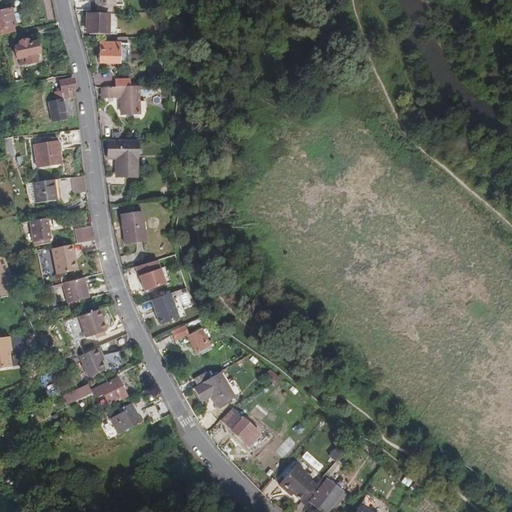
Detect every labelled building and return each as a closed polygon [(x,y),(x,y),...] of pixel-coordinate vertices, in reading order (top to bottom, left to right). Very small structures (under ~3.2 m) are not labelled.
[(118,0),(96,0),(97,6),(99,6),(99,10),(118,10),(118,0)] [(10,9),(0,11),(0,28),(14,26),(10,9)] [(109,13),(87,13),(87,23),(90,24),(90,34),(108,34),(109,13)] [(169,23),(170,16),(163,15),(161,23),(169,23)] [(167,31),(169,23),(161,23),(159,23),(158,38),(167,38),(167,31)] [(62,41),(60,31),(48,34),(50,43),(62,41)] [(37,55),(40,54),(38,42),(29,45),(28,41),(25,41),(21,42),(18,43),(19,47),(15,48),(18,60),(19,60),(21,67),(39,63),(37,55)] [(129,44),(101,43),(100,62),(128,63),(129,44)] [(66,120),(62,99),(74,97),(73,90),(75,90),(73,78),(59,81),(61,90),(55,91),(56,100),(48,102),(52,123),(66,120)] [(140,114),(140,95),(139,86),(130,87),(116,87),(102,88),(102,98),(121,98),(122,115),(140,114)] [(149,94),(148,86),(139,86),(140,95),(149,94)] [(81,144),(80,130),(67,132),(68,145),(81,144)] [(57,137),(42,139),(42,143),(33,145),(36,168),(61,165),(57,137)] [(15,157),(12,138),(4,139),(7,158),(15,157)] [(138,141),(108,141),(107,159),(116,159),(116,177),(137,178),(138,141)] [(87,192),(85,176),(71,177),(73,194),(87,192)] [(61,200),(59,179),(33,182),(36,204),(61,200)] [(142,210),(121,214),(127,244),(148,240),(142,210)] [(49,242),(45,218),(29,221),(33,245),(49,242)] [(94,238),(93,232),(92,225),(75,228),(77,243),(95,240),(94,238)] [(77,269),(72,244),(51,248),(57,274),(77,269)] [(159,260),(138,265),(146,290),(168,283),(159,260)] [(89,298),(84,278),(63,283),(68,304),(89,298)] [(172,293),(153,299),(161,324),(181,317),(172,293)] [(105,330),(97,309),(78,316),(85,337),(105,330)] [(184,326),(172,332),(176,340),(188,334),(184,326)] [(210,346),(202,329),(188,337),(197,353),(201,352),(210,346)] [(15,354),(13,339),(0,340),(0,370),(14,370),(12,354),(15,354)] [(203,356),(213,351),(210,346),(201,352),(203,356)] [(104,356),(101,347),(96,349),(101,362),(104,360),(103,356),(104,356)] [(105,370),(101,362),(96,349),(79,356),(88,377),(105,370)] [(220,372),(235,363),(234,361),(231,363),(228,359),(215,367),(219,373),(220,372)] [(279,376),(270,368),(265,376),(274,383),(279,376)] [(235,399),(220,372),(219,373),(210,378),(198,385),(194,387),(194,388),(202,403),(212,398),(218,409),(235,399)] [(198,385),(210,378),(206,372),(194,379),(198,385)] [(276,387),(283,379),(279,376),(274,383),(273,383),(276,387)] [(120,401),(127,397),(117,378),(105,385),(104,384),(97,388),(101,395),(104,394),(108,404),(118,399),(120,401)] [(68,403),(91,392),(89,386),(71,394),(70,392),(64,395),(68,403)] [(45,412),(56,407),(56,406),(54,401),(43,406),(44,407),(45,412)] [(141,421),(132,403),(122,408),(124,411),(110,418),(117,434),(141,421)] [(242,418),(233,409),(222,421),(231,430),(249,446),(260,434),(242,418)] [(113,415),(110,410),(102,414),(104,419),(113,415)] [(327,455),(334,461),(341,453),(334,447),(327,455)] [(331,474),(339,465),(335,462),(327,471),(331,474)] [(315,486),(303,474),(304,472),(296,465),(280,484),(286,490),(289,490),(294,494),(302,501),(315,486)] [(321,511),(328,511),(344,492),(327,479),(331,474),(327,471),(315,486),(302,501),(301,503),(308,508),(311,504),(321,511)] [(404,475),(401,482),(409,486),(412,480),(404,475)] [(369,511),(374,504),(365,499),(361,506),(369,511)]
